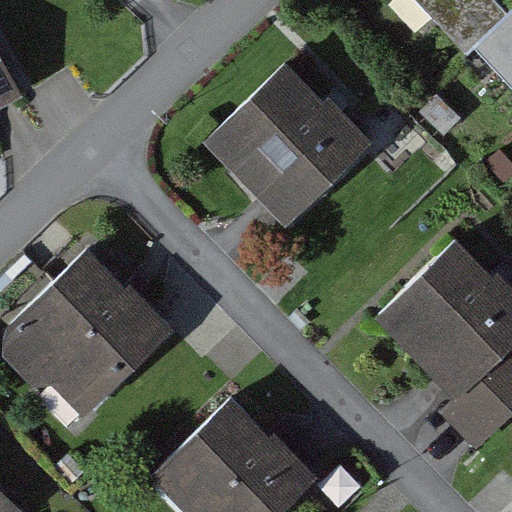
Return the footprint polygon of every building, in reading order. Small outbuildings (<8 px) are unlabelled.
[(511,0),(441,0),(478,39),(511,7),(511,0)] [(511,7),(478,39),(511,75),(511,7)] [(0,112),(35,91),(0,33),(0,112)] [(302,61),(224,134),(294,209),(372,137),(302,61)] [(511,282),(470,238),(396,306),(459,373),(511,323),(511,282)] [(96,262),(27,326),(92,396),(161,332),(96,262)] [(243,395),(164,468),(205,511),(273,511),(316,473),(243,395)]
